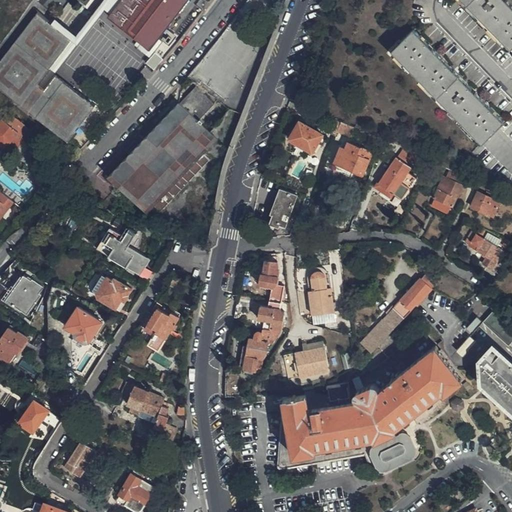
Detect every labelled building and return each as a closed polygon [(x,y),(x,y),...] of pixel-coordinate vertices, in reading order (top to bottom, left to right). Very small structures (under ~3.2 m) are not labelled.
[(89,0),(83,8),(73,0),(39,0),(0,47),(0,91),(78,152),(160,66),(210,0),(89,0)] [(511,47),(511,6),(505,0),(462,0),(510,49),(511,47)] [(503,122),(414,30),(393,51),(482,142),(503,122)] [(146,208),(196,158),(217,136),(199,119),(215,103),(197,85),(181,101),(179,99),(109,172),(146,208)] [(18,122),(7,112),(0,121),(0,146),(4,149),(9,143),(16,149),(30,132),(18,122)] [(310,151),(320,134),(299,121),(289,138),(310,151)] [(334,135),(339,123),(332,121),(328,133),(334,135)] [(40,167),(47,166),(46,161),(45,155),(44,152),(41,148),(37,141),(37,140),(27,151),(35,174),(40,167)] [(361,176),(372,151),(361,146),(361,147),(347,141),(344,147),(340,146),(332,162),(351,170),(350,172),(361,176)] [(414,179),(406,173),(409,169),(396,159),(385,173),(383,172),(372,188),(388,200),(393,193),(400,198),(414,179)] [(35,174),(45,181),(49,174),(47,166),(40,167),(35,174)] [(451,207),(461,186),(442,177),(432,198),(451,207)] [(284,226),(296,194),(278,188),(271,207),(274,208),(268,223),(271,225),(279,227),(280,225),(284,226)] [(493,216),(499,200),(478,191),(471,207),(493,216)] [(0,217),(12,202),(11,201),(7,198),(0,192),(0,217)] [(23,211),(15,205),(14,206),(13,211),(13,215),(13,217),(16,220),(23,211)] [(131,259),(134,254),(126,249),(135,232),(128,228),(121,239),(112,234),(106,244),(113,248),(108,257),(125,268),(126,267),(139,276),(144,268),(131,259)] [(506,249),(482,236),(472,230),(469,236),(463,247),(467,249),(466,251),(483,261),(479,269),(494,278),(497,273),(504,259),(501,257),(506,249)] [(147,263),(134,254),(131,259),(144,268),(147,263)] [(270,288),(269,299),(280,301),(282,294),(282,285),(276,284),(278,272),(275,261),(264,259),(262,266),(261,266),(259,275),(258,282),(259,283),(259,286),(270,288)] [(19,270),(0,295),(0,296),(20,311),(39,285),(19,270)] [(332,313),(330,296),(326,296),(325,290),(323,280),(323,276),(320,272),(318,271),(316,271),(313,272),(309,276),(309,279),(311,291),(307,293),(310,317),(332,313)] [(393,329),(432,288),(435,285),(430,281),(431,279),(419,273),(414,280),(412,280),(409,283),(410,284),(357,341),(370,353),(378,345),(393,329)] [(127,297),(126,295),(130,289),(122,283),(114,278),(112,280),(102,274),(91,289),(96,292),(97,296),(98,298),(111,306),(117,310),(118,310),(126,298),(127,297)] [(252,309),(254,299),(245,297),(244,300),(239,299),(238,306),(252,309)] [(263,322),(261,328),(279,331),(281,319),(283,311),(280,310),(280,308),(279,307),(280,301),(269,299),(267,306),(260,305),(258,317),(263,319),(263,322)] [(151,315),(147,312),(142,319),(138,326),(151,334),(145,342),(156,349),(177,317),(158,305),(151,315)] [(88,341),(100,322),(78,306),(65,324),(71,329),(88,341)] [(511,329),(492,311),(484,319),(510,343),(511,340),(511,329)] [(467,326),(473,331),(483,321),(477,316),(467,326)] [(16,355),(27,338),(8,325),(0,337),(0,356),(10,364),(16,355)] [(279,331),(261,328),(261,331),(258,331),(256,332),(254,334),(248,334),(246,345),(243,344),(239,363),(243,364),(242,368),(254,369),(254,368),(256,368),(259,358),(269,339),(278,341),(279,331)] [(404,342),(393,329),(378,345),(388,355),(399,346),(404,342)] [(464,353),(477,339),(471,334),(458,347),(464,353)] [(511,511),(511,360),(490,342),(476,359),(477,384),(511,415),(511,511)] [(357,367),(355,366),(345,373),(347,379),(334,382),(326,384),(327,395),(313,394),(313,390),(303,392),(303,394),(284,397),(259,399),(259,403),(284,401),(286,410),(282,411),(278,468),(288,466),(289,472),(299,470),(298,464),(371,452),(377,467),(381,470),(385,470),(414,456),(415,455),(416,447),(414,443),(411,436),(408,434),(405,432),(400,432),(398,426),(442,391),(445,393),(463,378),(436,344),(379,388),(374,382),(372,382),(356,390),(356,391),(355,391),(358,399),(349,400),(346,382),(359,376),(359,374),(367,368),(362,362),(357,367)] [(326,372),(322,348),(300,352),(291,354),(295,376),(298,376),(317,373),(326,372)] [(130,370),(120,365),(116,373),(126,378),(130,370)] [(243,376),(229,375),(228,385),(242,386),(243,376)] [(149,392),(134,386),(127,405),(132,407),(134,408),(131,415),(138,418),(140,412),(149,392)] [(165,399),(149,392),(140,412),(157,419),(154,426),(153,429),(162,433),(163,433),(165,428),(169,417),(165,416),(168,408),(167,407),(162,405),(164,402),(165,399)] [(454,407),(460,409),(465,405),(464,398),(458,395),(453,399),(454,407)] [(27,413),(39,422),(48,411),(30,399),(27,402),(28,404),(24,410),(26,412),(27,413)] [(157,419),(140,412),(138,418),(137,419),(154,426),(157,419)] [(49,429),(39,422),(31,435),(40,441),(49,429)] [(163,433),(162,433),(161,437),(173,442),(177,433),(165,428),(163,433)] [(100,444),(84,435),(64,469),(81,478),(100,444)] [(255,465),(251,444),(235,447),(237,460),(240,480),(257,476),(255,465)] [(139,511),(155,488),(131,472),(115,496),(116,502),(121,505),(126,504),(139,511)] [(3,502),(8,483),(0,481),(0,509),(11,511),(13,504),(3,502)]
